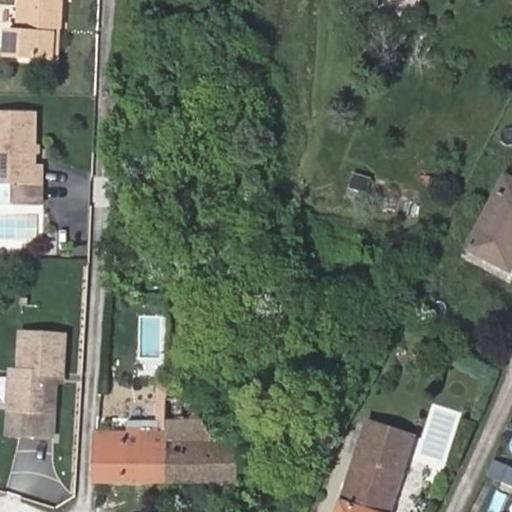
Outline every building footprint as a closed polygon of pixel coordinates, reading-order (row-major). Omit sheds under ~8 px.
[(53,58),(55,26),(60,26),(61,0),(21,0),(20,32),(8,32),(8,57),(53,58)] [(36,162),(37,112),(0,111),(0,202),(43,202),(43,162),(36,162)] [(353,171),(347,184),(367,192),(372,179),(353,171)] [(511,177),(507,175),(468,248),(502,266),(511,246),(511,177)] [(511,271),(511,269),(511,246),(502,266),(511,271)] [(15,368),(12,406),(55,408),(57,379),(58,371),(66,371),(69,333),(24,330),(21,369),(15,368)] [(147,378),(159,378),(168,378),(168,357),(147,357),(147,378)] [(66,371),(58,371),(57,379),(65,379),(66,371)] [(159,378),(159,388),(168,388),(168,378),(159,378)] [(168,419),(214,419),(214,399),(184,399),(184,378),(168,378),(168,388),(168,402),(168,419)] [(159,388),(159,402),(168,402),(168,388),(159,388)] [(168,419),(168,402),(159,402),(159,421),(159,434),(128,434),(98,433),(98,482),(168,482),(168,439),(168,419)] [(419,456),(447,463),(460,412),(433,405),(419,456)] [(168,419),(168,439),(214,439),(214,419),(168,419)] [(159,421),(128,421),(128,434),(159,434),(159,421)] [(392,511),(416,438),(367,422),(337,511),(392,511)] [(239,482),(240,439),(214,439),(168,439),(168,482),(239,482)] [(489,477),(511,484),(511,465),(495,459),(489,477)] [(310,493),(319,476),(301,468),(293,485),(310,493)]
